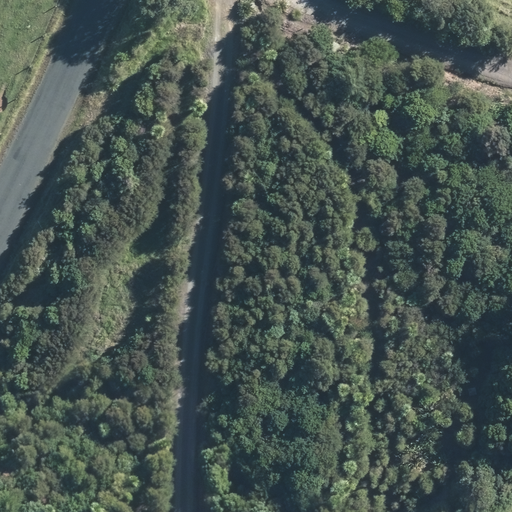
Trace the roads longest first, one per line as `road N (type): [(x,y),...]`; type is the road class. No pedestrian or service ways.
road 1 (unclassified): [(0,195),(96,0)]
road 2 (unknown): [(335,0),(511,55)]
